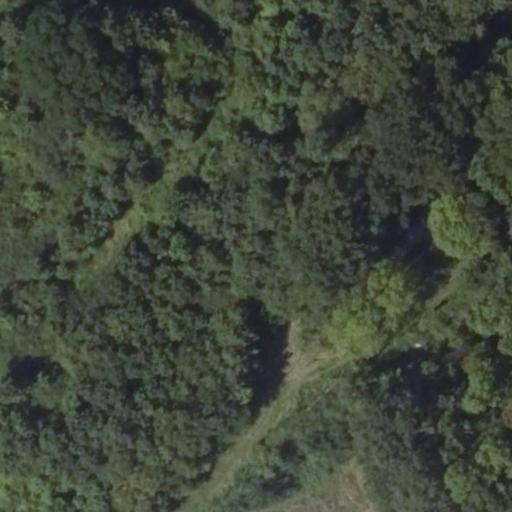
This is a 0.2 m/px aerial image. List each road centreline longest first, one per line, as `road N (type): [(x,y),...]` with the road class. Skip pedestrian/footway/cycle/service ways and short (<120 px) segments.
road 1 (track): [(179,511),(225,462),(293,338),(319,219),(511,6)]
road 2 (track): [(253,412),(511,221)]
